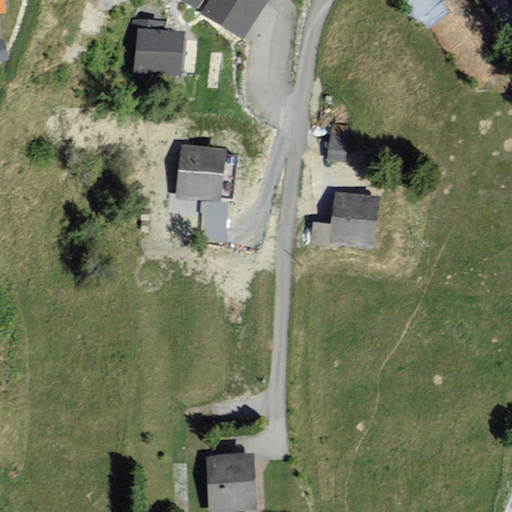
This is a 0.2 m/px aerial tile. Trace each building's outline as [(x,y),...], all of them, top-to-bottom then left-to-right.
[(171,0),(189,10),(194,0),(171,0)] [(260,0),(209,0),(199,17),(237,41),(262,1),(260,0)] [(511,63),(466,0),(454,0),(447,5),(443,0),(404,0),(400,4),(417,29),(425,23),(473,90),(511,63)] [(175,38),(133,34),(129,73),(171,77),(175,38)] [(217,154),(176,150),(172,202),(213,205),(217,154)] [(371,204),(332,199),(326,246),(365,251),(371,204)] [(245,511),(244,462),(204,464),(206,511),(245,511)]
